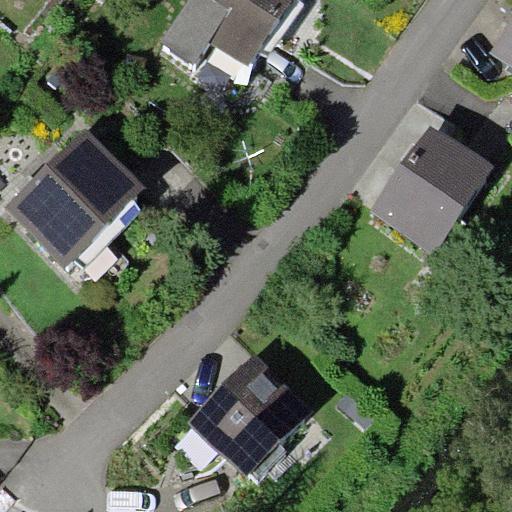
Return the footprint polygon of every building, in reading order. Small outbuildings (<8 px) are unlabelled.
[(238,81),(290,0),(184,0),(148,55),(188,81),(203,58),(238,81)] [(511,16),(479,65),(511,87),(511,16)] [(367,218),(428,261),(485,181),(424,138),(367,218)] [(65,281),(142,206),(84,148),(8,224),(65,281)] [(238,489),(303,424),(243,365),(179,430),(238,489)]
